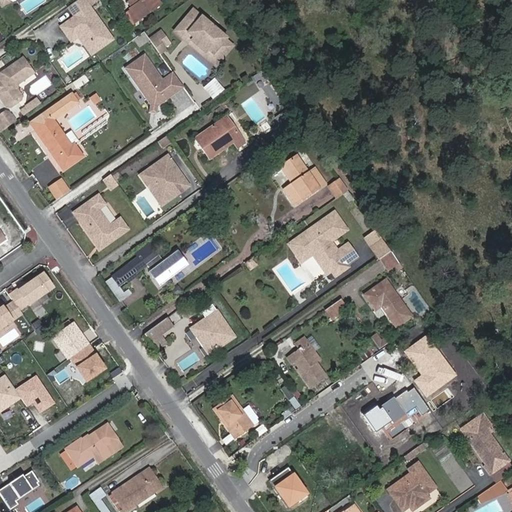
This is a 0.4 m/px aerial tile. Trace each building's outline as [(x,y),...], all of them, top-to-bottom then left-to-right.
[(75,17),(62,28),(68,37),(74,33),(81,33),(89,44),(86,46),(94,55),(115,39),(85,0),(77,0),(68,7),(75,17)] [(89,0),(95,9),(102,4),(99,0),(89,0)] [(131,0),(135,5),(132,8),(130,9),(138,20),(161,4),(158,0),(131,0)] [(192,11),(174,32),(183,40),(188,34),(193,33),(193,39),(220,61),(232,47),(225,40),(226,39),(225,39),(225,36),(222,33),(219,34),(192,11)] [(162,31),(150,40),(160,54),(166,50),(160,41),(166,37),(162,31)] [(74,33),(68,37),(73,43),(80,37),(86,46),(89,44),(81,33),(74,33)] [(183,40),(215,67),(220,61),(193,39),(193,33),(188,34),(183,40)] [(0,76),(0,98),(6,107),(10,107),(21,100),(22,96),(17,89),(18,84),(34,73),(23,57),(1,73),(0,76)] [(146,57),(127,71),(151,105),(159,106),(184,88),(173,72),(163,80),(146,57)] [(30,123),(63,170),(83,156),(74,143),(71,146),(53,120),(78,102),(72,94),(30,123)] [(95,106),(102,100),(98,95),(68,120),(77,131),(101,113),(95,106)] [(36,97),(24,106),(25,107),(28,112),(41,103),(36,97)] [(151,105),(150,112),(157,113),(159,106),(151,105)] [(25,107),(20,110),(23,115),(28,112),(25,107)] [(277,118),(289,136),(300,129),(287,111),(277,118)] [(10,113),(8,112),(1,117),(8,127),(16,122),(10,113)] [(227,118),(199,137),(208,149),(205,152),(210,159),(234,142),(238,148),(245,143),(227,118)] [(158,142),(162,148),(170,142),(166,136),(158,142)] [(208,149),(199,137),(195,139),(205,152),(208,149)] [(168,156),(141,176),(157,199),(178,184),(183,191),(190,186),(168,156)] [(281,167),(293,184),(284,191),(294,205),(325,184),(315,169),(309,173),(297,156),(281,167)] [(104,180),(111,191),(119,186),(111,174),(104,180)] [(336,198),(348,190),(340,179),(329,187),(336,198)] [(51,188),(58,199),(70,191),(63,180),(51,188)] [(157,199),(162,206),(183,191),(178,184),(157,199)] [(99,195),(77,211),(82,219),(80,220),(97,244),(102,241),(105,245),(128,229),(121,218),(111,225),(99,209),(105,204),(99,195)] [(77,211),(74,212),(80,220),(82,219),(77,211)] [(205,212),(196,218),(203,229),(212,223),(205,212)] [(312,254),(315,254),(322,256),(332,271),(338,266),(342,273),(348,268),(347,266),(358,258),(349,247),(338,255),(330,243),(347,231),(335,214),(291,245),(298,256),(304,252),(308,257),(312,254)] [(177,227),(187,243),(204,232),(194,217),(177,227)] [(102,241),(97,244),(100,249),(105,245),(102,241)] [(126,280),(136,273),(147,265),(151,270),(149,271),(160,286),(189,265),(178,250),(163,261),(150,243),(136,253),(139,257),(113,276),(120,285),(126,280)] [(302,261),(308,257),(304,252),(298,256),(302,261)] [(380,260),(388,270),(395,266),(398,270),(402,267),(391,253),(380,260)] [(322,256),(315,254),(327,274),(332,271),(322,256)] [(246,266),(250,272),(257,267),(253,261),(246,266)] [(336,276),(342,273),(338,266),(332,271),(336,276)] [(138,276),(136,273),(126,280),(129,283),(138,276)] [(20,293),(12,298),(14,302),(20,310),(28,304),(28,305),(46,292),(37,278),(19,291),(20,293)] [(365,296),(375,311),(381,306),(396,326),(411,316),(386,280),(365,296)] [(341,301),(326,311),(332,320),(347,309),(341,301)] [(14,302),(4,309),(3,307),(0,309),(0,328),(22,313),(20,310),(14,302)] [(220,326),(222,321),(216,312),(191,330),(195,336),(193,338),(201,349),(202,348),(208,355),(233,338),(228,331),(224,330),(220,332),(217,328),(220,326)] [(173,326),(167,318),(144,334),(156,351),(168,342),(162,334),(173,326)] [(228,331),(222,321),(220,326),(217,328),(220,332),(224,330),(228,331)] [(376,344),(379,349),(386,345),(383,340),(376,344)] [(297,347),(299,349),(300,351),(310,344),(307,341),(297,347)] [(295,362),(299,368),(303,373),(300,375),(309,387),(326,375),(317,363),(321,360),(310,344),(300,351),(299,349),(288,356),(293,364),(295,362)] [(388,348),(369,361),(374,369),(393,355),(388,348)] [(0,375),(0,414),(19,401),(0,375)] [(281,389),(288,398),(293,395),(286,385),(281,389)] [(214,408),(235,439),(254,426),(232,396),(214,408)] [(291,404),(295,410),(300,406),(297,401),(291,404)] [(461,429),(462,431),(479,420),(485,430),(487,428),(487,429),(492,426),(483,413),(461,429)] [(42,424),(55,439),(62,432),(49,418),(42,424)] [(479,420),(462,431),(486,465),(484,467),(490,476),(499,469),(510,462),(487,429),(487,428),(485,430),(479,420)] [(123,447),(108,425),(90,437),(84,441),(81,438),(66,449),(78,466),(93,455),(99,463),(123,447)] [(25,468),(20,471),(25,478),(36,469),(25,456),(19,461),(25,468)] [(85,471),(97,464),(94,458),(82,465),(85,471)] [(407,482),(405,478),(388,489),(395,499),(401,494),(409,506),(412,510),(429,498),(426,493),(435,487),(419,463),(408,470),(411,473),(413,477),(407,482)] [(271,480),(289,507),(307,494),(288,467),(271,480)] [(164,486),(151,468),(113,494),(125,511),(126,511),(138,504),(136,501),(153,489),(155,493),(164,486)] [(499,469),(490,476),(496,484),(505,477),(499,469)] [(411,473),(405,478),(407,482),(413,477),(411,473)] [(111,511),(103,498),(108,495),(102,486),(90,494),(101,511),(111,511)] [(138,504),(141,507),(157,496),(155,493),(153,489),(136,501),(138,504)] [(491,499),(486,491),(476,498),(480,505),(491,499)] [(125,511),(113,494),(109,497),(119,511),(125,511)] [(403,510),(409,506),(401,494),(395,499),(403,510)]
